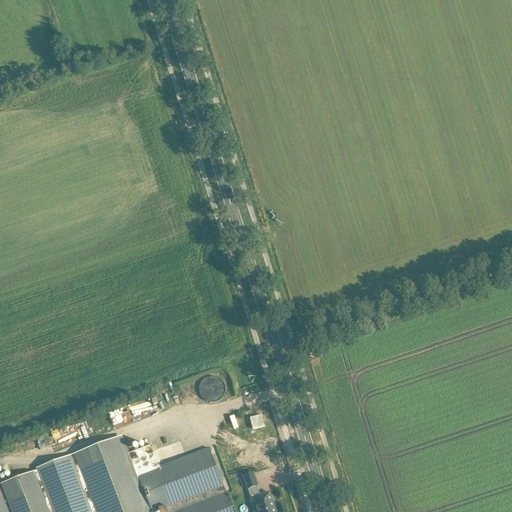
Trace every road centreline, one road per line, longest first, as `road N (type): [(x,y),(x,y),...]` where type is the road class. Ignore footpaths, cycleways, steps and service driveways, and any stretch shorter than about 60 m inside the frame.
road 1 (secondary): [(328,511),(165,0)]
road 2 (track): [(511,270),(292,343)]
